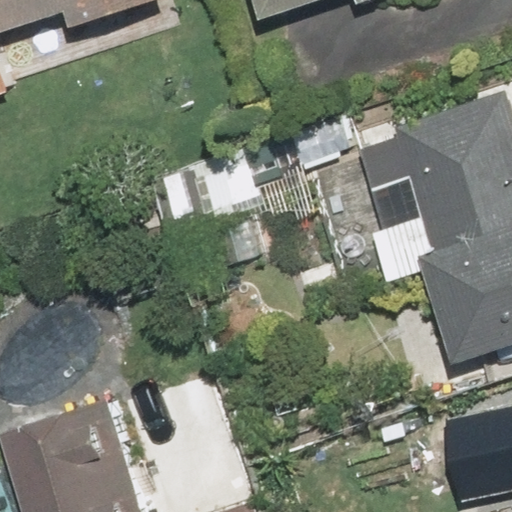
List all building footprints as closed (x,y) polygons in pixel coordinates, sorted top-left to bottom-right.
[(90,19),(145,0),(0,0),(0,93),(21,86),(2,30),(84,2),(90,19)] [(275,0),(280,13),(319,0),(275,0)] [(511,83),(399,120),(475,354),(511,341),(511,83)] [(165,511),(127,391),(10,428),(36,511),(165,511)] [(511,411),(448,421),(459,493),(511,484),(511,411)]
